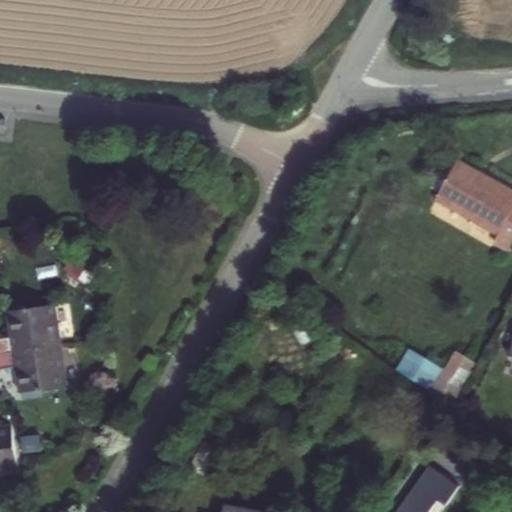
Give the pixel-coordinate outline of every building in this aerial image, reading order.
[(511,191),(458,162),(435,203),(500,237),(496,245),(508,252),(511,244),(511,191)] [(21,325),(0,328),(0,343),(65,333),(58,292),(17,299),(21,325)] [(72,375),(65,333),(0,343),(0,360),(19,357),(23,382),(72,375)] [(454,402),(480,361),(459,348),(447,367),(412,345),(399,366),(454,402)] [(0,465),(26,461),(19,421),(0,424),(0,465)] [(415,511),(438,481),(446,486),(458,469),(429,449),(384,511),(415,511)] [(206,511),(250,511),(251,509),(209,499),(206,511)]
